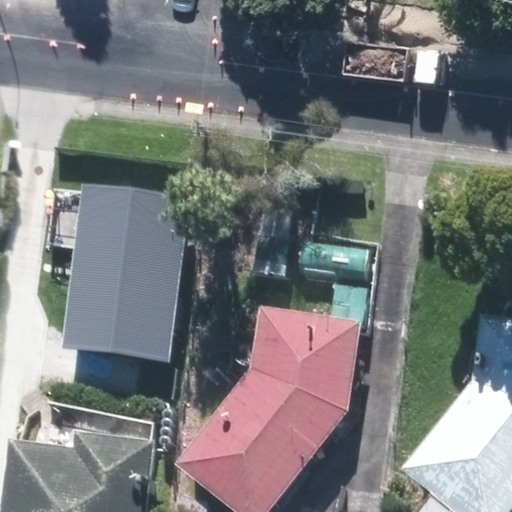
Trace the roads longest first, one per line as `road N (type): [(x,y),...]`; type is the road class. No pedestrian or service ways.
road 1 (residential): [(511,98),(158,53)]
road 2 (residential): [(158,53),(0,32)]
